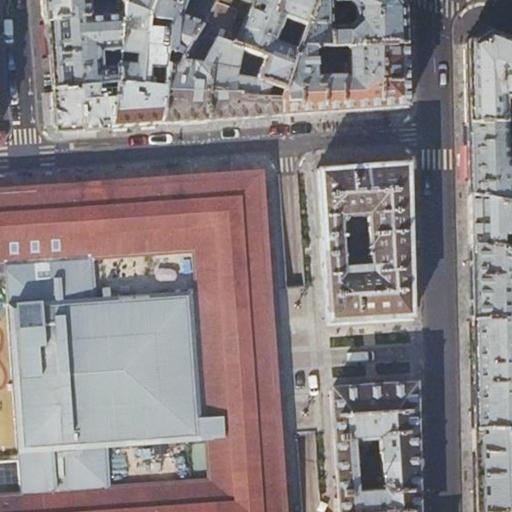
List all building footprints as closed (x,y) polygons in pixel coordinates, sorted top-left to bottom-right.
[(40,0),(43,24),(48,23),(65,19),(64,0),(40,0)] [(64,0),(65,19),(48,23),(48,24),(49,41),(53,91),(114,85),(119,33),(119,23),(121,0),(64,0)] [(121,0),(119,23),(130,24),(130,33),(119,33),(114,85),(138,88),(141,68),(142,56),(145,20),(152,0),(121,0)] [(152,0),(145,20),(169,23),(164,65),(174,66),(181,55),(186,49),(195,34),(217,0),(152,0)] [(217,0),(195,34),(201,37),(214,41),(224,46),(240,2),(249,5),(233,49),(244,53),(262,60),(256,76),(254,82),(280,92),(297,47),(313,0),(217,0)] [(403,23),(403,8),(397,0),(313,0),(297,47),(311,47),(348,46),(404,45),(403,23)] [(503,123),(507,124),(511,125),(511,40),(485,30),(464,44),(465,84),(466,125),(503,123)] [(192,52),(201,37),(195,34),(186,49),(192,52)] [(233,49),(224,46),(214,41),(201,64),(186,63),(187,58),(181,55),(174,66),(164,65),(164,70),(159,123),(213,120),(236,118),(279,115),(278,98),(280,92),(254,82),(256,76),(249,74),(247,80),(234,77),(236,68),(240,69),(244,53),(233,49)] [(405,72),(404,45),(348,46),(349,79),(341,79),(340,78),(321,79),(320,80),(313,80),(311,47),(297,47),(280,92),(278,98),(279,115),(335,112),(364,110),(406,107),(405,80),(405,72)] [(164,70),(141,68),(138,88),(114,85),(108,127),(133,125),(159,123),(164,70)] [(114,85),(53,91),(53,103),(54,115),(55,132),(83,129),(108,127),(114,85)] [(511,130),(507,131),(507,124),(503,123),(466,125),(467,161),(468,196),(502,204),(511,205),(511,156),(508,156),(507,143),(511,142),(511,130)] [(326,323),(326,325),(370,322),(379,321),(411,319),(409,245),(409,240),(407,164),(315,171),(320,235),(326,323)] [(0,511),(281,511),(275,417),(271,360),(267,298),(259,181),(259,175),(166,181),(123,184),(60,189),(27,191),(2,193),(0,192),(0,511)] [(510,237),(511,231),(511,205),(502,204),(468,196),(469,243),(469,246),(500,248),(500,237),(510,237)] [(470,285),(470,321),(511,320),(511,231),(510,237),(506,249),(500,248),(469,246),(470,285)] [(511,320),(470,321),(472,378),(473,429),(511,429),(511,320)] [(414,449),(412,387),(368,389),(354,390),(331,392),(331,396),(337,475),(339,511),(415,511),(414,463),(414,449)] [(511,429),(473,429),(474,478),(511,475),(511,429)] [(511,511),(511,475),(474,478),(474,511),(511,511)]
